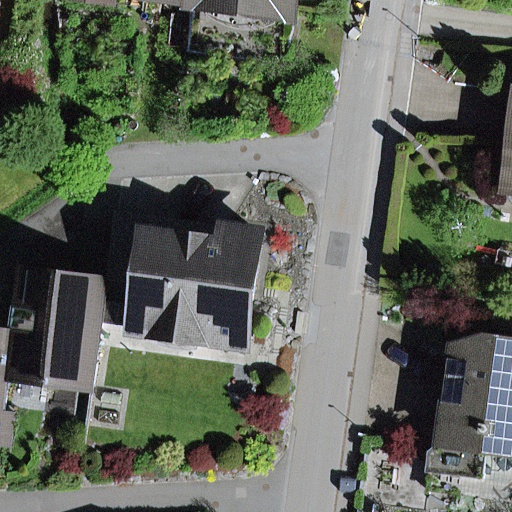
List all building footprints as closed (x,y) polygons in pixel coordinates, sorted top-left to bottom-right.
[(189,53),(289,66),(297,0),(171,0),(196,3),(189,53)] [(116,231),(225,246),(227,231),(118,216),(116,231)] [(247,343),(262,235),(227,231),(225,246),(116,231),(109,281),(103,324),(247,343)] [(10,374),(94,385),(103,324),(109,281),(25,269),(16,334),(10,374)] [(16,415),(5,413),(10,374),(16,334),(0,331),(0,438),(12,440),(16,415)] [(471,344),(469,357),(462,357),(459,382),(454,381),(445,444),(433,454),(427,493),(461,499),(464,480),(484,483),(491,438),(511,441),(511,342),(502,341),(496,346),(487,340),(471,344)] [(441,444),(445,444),(454,381),(459,382),(462,357),(453,356),(441,444)] [(488,502),(511,483),(511,441),(491,438),(484,483),(464,480),(461,499),(488,502)]
